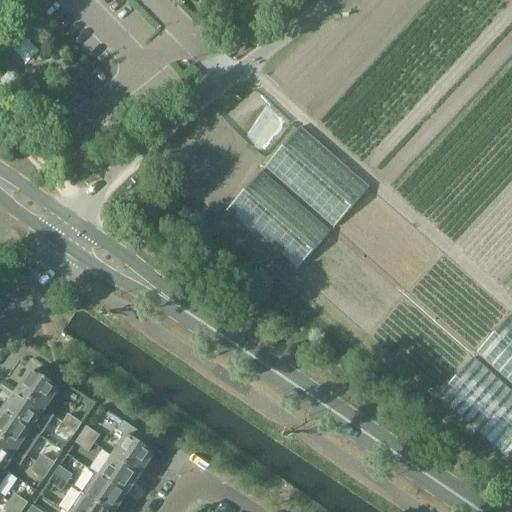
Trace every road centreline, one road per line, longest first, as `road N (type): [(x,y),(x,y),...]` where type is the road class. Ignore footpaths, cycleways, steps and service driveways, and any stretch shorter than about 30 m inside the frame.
road 1 (track): [(243,69),(511,304)]
road 2 (unclassified): [(75,220),(104,180),(333,0)]
road 3 (tertiary): [(480,511),(206,324)]
road 4 (tertiary): [(60,242),(118,282),(206,324)]
road 5 (tertiary): [(206,324),(75,220)]
